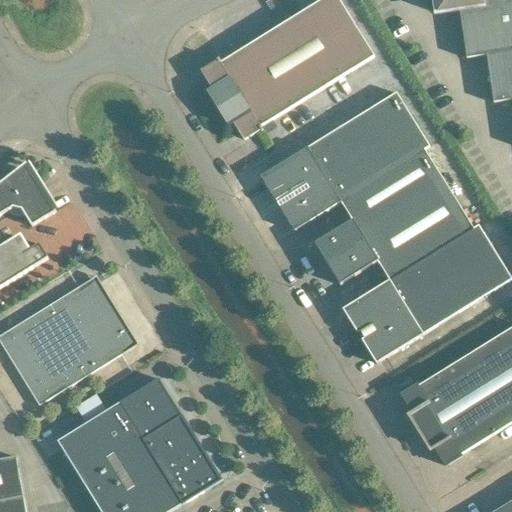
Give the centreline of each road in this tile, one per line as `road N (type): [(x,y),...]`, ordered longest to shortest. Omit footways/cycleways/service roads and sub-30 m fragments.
road 1 (unclassified): [(415,511),(124,41)]
road 2 (unclassified): [(34,96),(291,511)]
